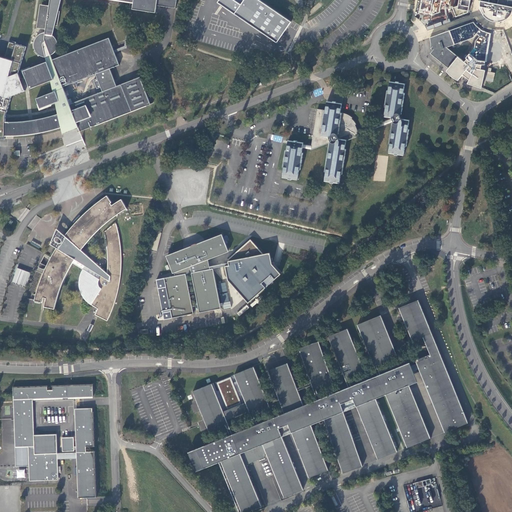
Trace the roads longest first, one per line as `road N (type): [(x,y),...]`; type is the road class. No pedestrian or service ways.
road 1 (unclassified): [(273,511),(476,437),(404,251)]
road 2 (tertiary): [(377,53),(0,199)]
road 3 (tertiary): [(111,364),(249,356),(404,251)]
road 4 (tertiary): [(455,248),(469,345),(511,418)]
road 5 (tertiary): [(474,111),(455,248)]
road 6 (unclassified): [(115,444),(160,455),(212,511)]
